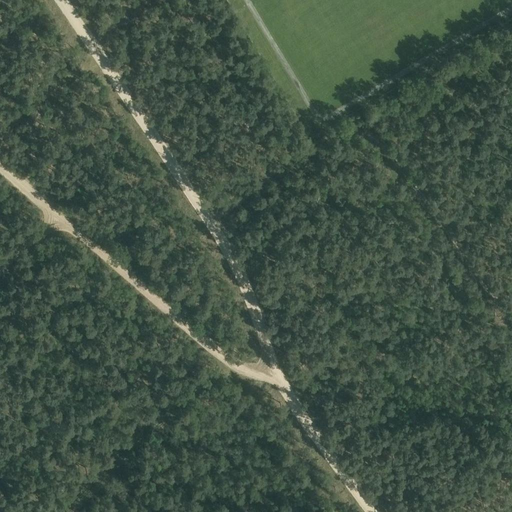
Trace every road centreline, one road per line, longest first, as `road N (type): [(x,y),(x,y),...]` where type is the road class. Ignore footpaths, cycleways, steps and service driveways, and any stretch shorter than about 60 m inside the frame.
road 1 (track): [(374,511),(304,419),(203,212),(59,0)]
road 2 (track): [(284,382),(243,371),(216,351),(0,167)]
road 3 (unknown): [(58,511),(202,383),(243,371)]
